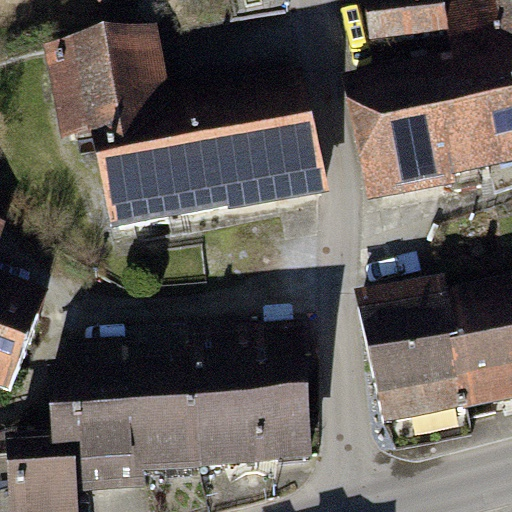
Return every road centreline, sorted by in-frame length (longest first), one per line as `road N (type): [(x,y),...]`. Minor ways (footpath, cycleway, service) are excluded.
road 1 (unclassified): [(304,0),(348,510)]
road 2 (tertiary): [(511,465),(348,510)]
